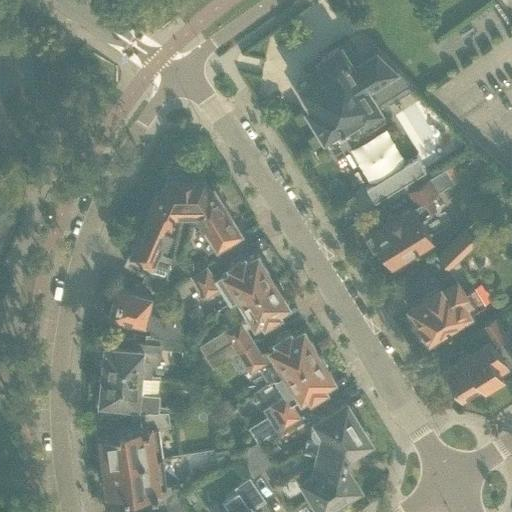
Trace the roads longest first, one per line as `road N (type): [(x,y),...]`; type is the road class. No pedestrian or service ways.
road 1 (residential): [(455,482),(206,100),(176,74)]
road 2 (residential): [(69,511),(59,457),(60,384),(78,269),(109,183),(176,74)]
road 3 (unclassified): [(176,74),(68,0)]
road 4 (residential): [(176,74),(279,0)]
